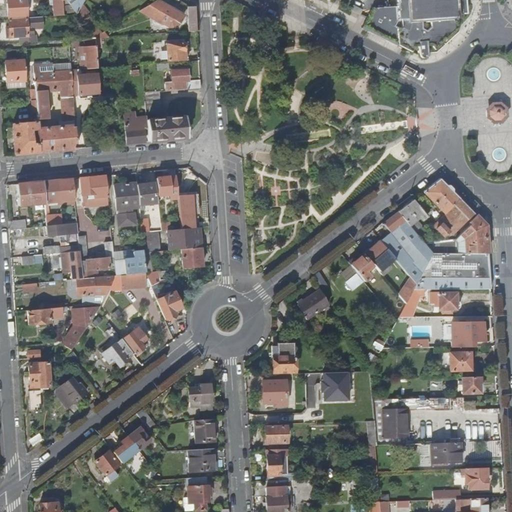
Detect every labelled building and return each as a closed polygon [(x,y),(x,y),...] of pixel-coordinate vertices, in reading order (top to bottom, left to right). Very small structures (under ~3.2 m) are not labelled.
[(10,7),(7,8),(7,18),(25,16),(24,0),(10,0),(10,7)] [(71,6),(66,0),(53,0),(54,13),(64,12),(64,7),(71,6)] [(66,0),(71,6),(76,13),(79,7),(81,4),(82,2),(80,0),(66,0)] [(417,47),(453,29),(452,20),(456,19),(455,6),(460,5),(459,0),(397,0),(398,8),(373,10),(367,22),(417,47)] [(154,1),(136,12),(162,23),(162,22),(168,25),(171,23),(175,24),(180,13),(154,1)] [(76,13),(77,14),(95,38),(101,34),(87,14),(86,15),(83,11),(79,7),(76,13)] [(356,7),(353,12),(361,17),(364,12),(356,7)] [(43,16),(30,16),(30,28),(44,27),(43,16)] [(26,21),(26,18),(8,20),(8,32),(6,32),(6,38),(27,37),(26,29),(29,29),(29,21),(26,21)] [(453,33),(453,29),(417,47),(367,22),(363,30),(412,55),(415,49),(418,49),(419,49),(420,57),(421,59),(423,60),(425,60),(427,58),(428,57),(428,55),(428,48),(431,48),(435,53),(453,33)] [(94,39),(86,39),(86,47),(83,47),(84,55),(87,55),(88,70),(96,69),(94,39)] [(188,61),(187,52),(185,52),(184,41),(172,42),(173,61),(188,61)] [(24,61),(5,62),(7,89),(25,87),(24,61)] [(167,84),(168,91),(200,89),(199,78),(187,79),(187,69),(171,70),(171,84),(167,84)] [(35,104),(36,113),(37,119),(47,118),(45,90),(68,89),(71,89),(71,88),(70,71),(33,74),(35,104)] [(76,71),(70,71),(71,88),(77,88),(77,91),(86,91),(86,88),(89,88),(90,90),(97,90),(96,76),(92,76),(92,74),(87,74),(87,76),(77,77),(76,71)] [(159,113),(158,92),(144,92),(146,115),(159,113)] [(74,120),(72,97),(68,97),(60,98),(62,120),(74,120)] [(499,100),(490,101),(485,108),(485,117),(492,122),(500,122),(506,116),(506,106),(499,100)] [(146,120),(146,125),(147,142),(182,139),(185,139),(186,138),(185,117),(146,120)] [(39,151),(37,126),(37,121),(12,123),(14,154),(39,151)] [(130,121),(123,122),(124,144),(144,142),(143,131),(131,131),(130,121)] [(41,126),(37,126),(39,151),(49,151),(48,128),(41,128),(41,126)] [(57,127),(48,128),(49,151),(58,150),(57,127)] [(74,127),(59,127),(57,127),(58,150),(76,148),(74,127)] [(86,199),(107,197),(105,175),(79,177),(81,202),(86,202),(86,199)] [(178,199),(177,196),(176,186),(168,186),(167,177),(155,178),(157,195),(169,194),(170,200),(178,199)] [(56,179),(58,201),(60,201),(74,200),(72,178),(56,179)] [(42,181),(44,202),(47,202),(58,201),(56,179),(42,181)] [(422,192),(445,214),(453,206),(452,204),(458,199),(439,180),(422,192)] [(18,204),(44,202),(42,181),(17,183),(18,204)] [(138,204),(136,185),(136,183),(113,185),(115,209),(138,208),(138,204)] [(136,185),(138,204),(154,203),(152,183),(136,185)] [(177,196),(178,199),(178,203),(187,203),(189,213),(198,212),(195,194),(177,196)] [(445,214),(442,217),(426,232),(424,233),(427,236),(435,229),(442,237),(449,232),(452,235),(473,215),(458,199),(452,204),(453,206),(445,214)] [(418,238),(424,233),(426,232),(417,222),(420,219),(422,222),(426,218),(412,201),(397,212),(418,238)] [(379,242),(393,260),(409,282),(414,287),(410,294),(423,293),(489,289),(486,254),(442,254),(432,254),(422,243),(418,238),(397,212),(382,224),(390,234),(379,242)] [(45,225),(46,225),(63,223),(62,218),(61,213),(48,214),(44,214),(45,225)] [(180,216),(181,229),(191,228),(190,219),(184,219),(184,216),(180,216)] [(470,226),(456,239),(437,241),(442,254),(486,254),(485,245),(485,226),(475,216),(467,223),(470,226)] [(9,229),(26,227),(25,219),(8,220),(9,229)] [(140,219),(141,234),(154,232),(153,224),(149,225),(148,219),(140,219)] [(76,222),(63,223),(46,225),(47,235),(58,234),(59,244),(69,244),(68,234),(77,233),(76,222)] [(162,231),(165,231),(172,230),(171,223),(161,224),(162,231)] [(198,227),(191,228),(181,229),(172,230),(165,231),(167,251),(181,249),(196,248),(195,236),(199,236),(198,227)] [(156,252),(158,252),(156,232),(154,232),(141,234),(143,252),(143,253),(156,252)] [(86,259),(80,260),(81,270),(108,268),(108,257),(113,257),(112,241),(104,242),(105,257),(86,259)] [(393,260),(379,242),(365,253),(372,262),(370,264),(377,273),(379,271),(382,274),(387,271),(386,270),(388,268),(386,265),(393,260)] [(79,252),(79,250),(79,246),(58,248),(58,246),(43,248),(43,255),(60,253),(79,252)] [(200,248),(196,248),(181,249),(182,269),(202,267),(200,248)] [(71,279),(75,279),(82,278),(81,270),(80,260),(79,252),(60,253),(62,271),(71,270),(71,279)] [(144,258),(143,253),(143,252),(133,253),(133,259),(124,260),(125,274),(145,273),(144,258)] [(352,260),(347,264),(364,285),(369,280),(365,275),(371,270),(361,256),(354,262),(352,260)] [(144,258),(145,273),(152,272),(150,258),(144,258)] [(312,278),(319,290),(319,291),(326,286),(319,272),(312,278)] [(145,273),(125,274),(116,275),(116,277),(116,280),(113,285),(117,287),(150,285),(146,275),(145,273)] [(146,275),(150,285),(156,283),(152,274),(146,275)] [(106,295),(113,285),(116,280),(116,277),(116,275),(82,278),(75,279),(76,297),(83,297),(106,295)] [(410,295),(410,294),(414,287),(409,282),(397,298),(403,306),(410,295)] [(36,290),(36,283),(22,284),(22,292),(36,290)] [(328,306),(319,291),(319,290),(301,300),(297,303),(296,303),(305,319),(328,306)] [(156,299),(165,319),(175,315),(173,310),(180,307),(174,292),(156,299)] [(106,295),(83,297),(84,307),(99,306),(106,295)] [(410,295),(403,306),(395,321),(410,320),(421,301),(419,300),(410,295)] [(442,313),(451,313),(456,312),(458,310),(458,307),(457,305),(455,304),(455,295),(429,296),(430,307),(434,306),(434,310),(437,310),(438,314),(442,313)] [(66,311),(66,308),(27,311),(28,325),(48,323),(47,319),(60,318),(59,312),(66,311)] [(69,349),(98,308),(74,310),(74,324),(72,324),(72,333),(69,334),(69,336),(67,335),(63,340),(65,341),(63,344),(69,349)] [(453,324),(453,325),(454,342),(449,343),(450,349),(462,348),(462,342),(471,342),(482,341),(481,323),(480,323),(480,318),(464,318),(464,323),(453,324)] [(138,326),(121,339),(131,352),(134,350),(136,353),(143,347),(139,342),(146,337),(138,326)] [(131,352),(121,339),(120,338),(101,352),(108,362),(113,359),(118,366),(120,364),(122,366),(126,363),(125,360),(126,359),(125,357),(131,352)] [(274,356),(271,356),(272,372),(292,372),(291,342),(274,342),(274,347),(274,356)] [(27,358),(40,357),(39,349),(26,351),(27,358)] [(469,354),(448,355),(449,373),(470,372),(469,354)] [(26,362),(28,383),(37,382),(37,386),(48,386),(47,378),(49,378),(49,369),(46,369),(45,362),(26,362)] [(349,400),(349,371),(321,371),(321,400),(349,400)] [(65,407),(85,392),(79,384),(76,385),(71,378),(55,389),(56,394),(65,407)] [(480,395),(479,378),(461,379),(461,396),(480,395)] [(270,402),(283,402),(282,380),(259,381),(260,403),(270,402)] [(209,385),(197,385),(198,389),(187,389),(187,401),(190,401),(190,408),(199,407),(200,410),(210,410),(210,403),(209,385)] [(40,389),(30,389),(30,409),(41,408),(40,389)] [(370,403),(371,423),(373,448),(404,446),(404,441),(405,441),(404,414),(446,412),(446,400),(370,403)] [(473,403),(460,404),(460,412),(474,411),(473,403)] [(145,425),(149,422),(150,420),(141,408),(134,414),(143,426),(145,425)] [(211,421),(193,421),(193,444),(212,443),(211,421)] [(149,422),(145,425),(149,432),(153,429),(154,428),(149,422)] [(366,449),(373,448),(371,423),(364,423),(366,449)] [(261,428),(261,438),(265,438),(265,445),(283,444),(283,427),(261,428)] [(126,437),(136,450),(147,442),(137,428),(126,437)] [(136,450),(126,437),(118,442),(120,445),(111,452),(120,463),(136,450)] [(459,463),(458,443),(430,445),(431,467),(443,467),(443,464),(459,463)] [(430,463),(429,444),(421,444),(422,463),(430,463)] [(208,450),(187,451),(188,474),(213,473),(212,462),(208,463),(208,450)] [(112,469),(118,465),(109,453),(107,451),(102,454),(101,453),(95,457),(96,459),(93,461),(109,481),(116,475),(112,469)] [(109,453),(118,465),(120,463),(111,452),(109,453)] [(265,457),(266,477),(278,477),(285,476),(284,457),(265,457)] [(484,469),(464,470),(465,476),(464,476),(464,485),(467,485),(467,489),(484,489),(484,469)] [(206,503),(205,478),(184,479),(186,504),(188,504),(188,511),(190,511),(202,511),(202,503),(206,503)] [(376,489),(375,479),(348,480),(348,490),(376,489)] [(264,490),(285,489),(285,482),(278,482),(266,482),(264,482),(264,490)] [(286,511),(285,489),(264,490),(265,498),(263,498),(264,511),(286,511)] [(432,502),(453,501),(459,501),(459,493),(432,494),(432,502)] [(484,511),(484,500),(459,501),(453,501),(454,511),(468,510),(467,511),(484,511)]
